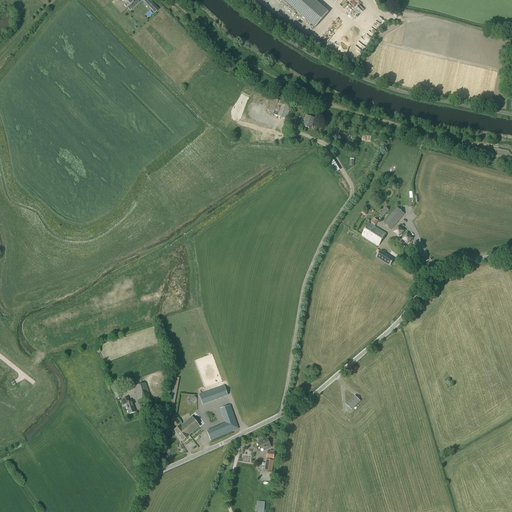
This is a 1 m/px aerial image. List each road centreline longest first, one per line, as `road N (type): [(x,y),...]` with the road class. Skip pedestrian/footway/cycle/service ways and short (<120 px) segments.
road 1 (unclassified): [(281,414),(394,324),(444,266),(511,253)]
road 2 (unclassified): [(281,414),(311,271),(351,196),(331,153)]
road 3 (unclassified): [(281,414),(155,475),(136,511)]
